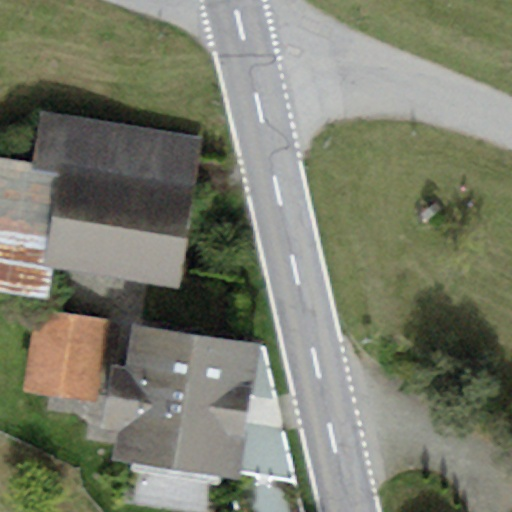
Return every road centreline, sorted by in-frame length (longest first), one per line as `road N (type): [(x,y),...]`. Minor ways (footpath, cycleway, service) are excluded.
road 1 (primary): [(240,28),(345,511)]
road 2 (unclassified): [(511,132),(240,28)]
